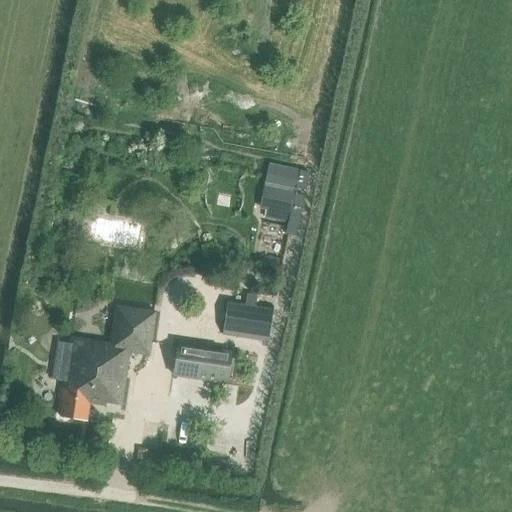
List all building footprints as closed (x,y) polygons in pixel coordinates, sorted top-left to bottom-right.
[(276,166),(265,218),(288,222),(285,234),(295,236),(304,196),(295,194),(300,171),(276,166)] [(110,246),(138,251),(143,219),(105,213),(106,201),(82,197),(79,211),(65,209),(60,237),(88,241),(88,246),(97,248),(98,237),(111,239),(110,246)] [(255,280),(271,284),(274,267),(258,264),(255,280)] [(228,299),(222,334),(242,337),(268,341),(273,306),(255,304),(256,296),(246,294),(245,302),(228,299)] [(54,399),(52,416),(78,420),(81,402),(96,405),(97,402),(113,404),(117,373),(137,376),(146,311),(107,305),(101,343),(62,337),(53,398),(54,399)] [(178,345),(173,375),(227,383),(231,353),(178,345)]
